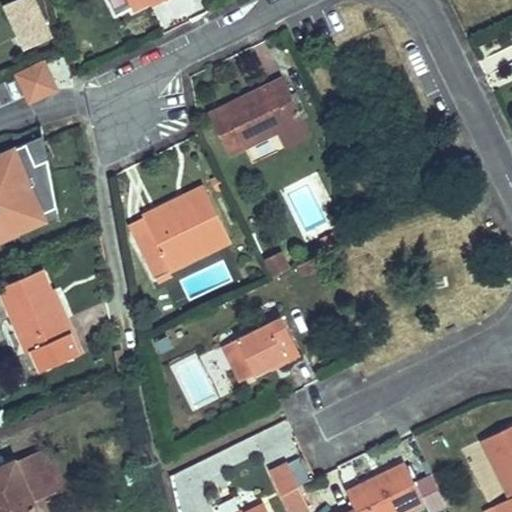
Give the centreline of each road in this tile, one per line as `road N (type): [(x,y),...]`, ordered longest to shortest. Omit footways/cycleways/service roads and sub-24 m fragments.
road 1 (residential): [(511,179),(417,0)]
road 2 (residential): [(334,422),(511,343)]
road 3 (residential): [(283,0),(181,51),(139,107)]
